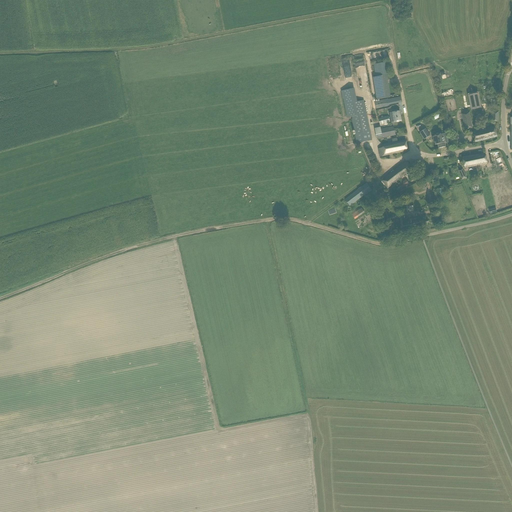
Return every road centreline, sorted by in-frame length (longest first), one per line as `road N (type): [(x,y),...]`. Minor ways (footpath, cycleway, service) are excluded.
road 1 (track): [(0,51),(152,47),(384,5),(413,158)]
road 2 (track): [(385,243),(261,221),(143,243),(0,296)]
road 3 (track): [(261,221),(309,435),(316,511)]
road 4 (unclassified): [(385,243),(511,215)]
